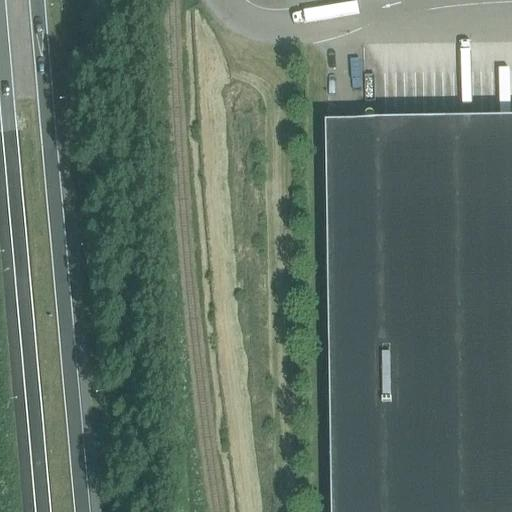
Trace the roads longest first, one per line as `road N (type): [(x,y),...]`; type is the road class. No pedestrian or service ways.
road 1 (motorway): [(81,511),(36,0)]
road 2 (motorway): [(0,48),(43,511)]
